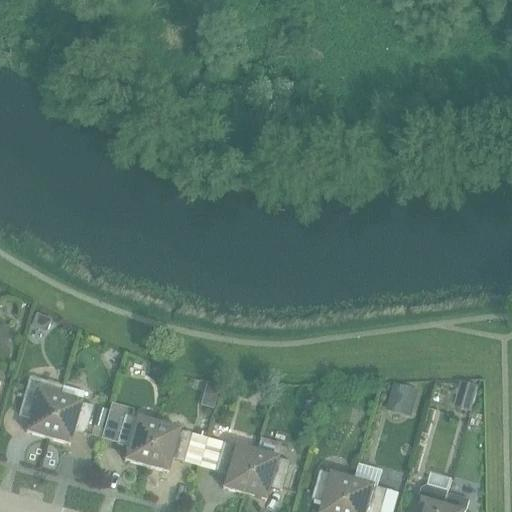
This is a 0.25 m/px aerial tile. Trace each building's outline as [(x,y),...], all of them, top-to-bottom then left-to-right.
[(30,420),(28,425),(26,435),(47,441),(59,398),(62,388),(29,378),(23,398),(17,417),(30,420)] [(453,409),(470,414),(478,389),(461,384),(453,409)] [(395,385),(388,409),(410,416),(417,392),(395,385)] [(59,398),(47,441),(68,447),(71,437),(72,433),(85,436),(90,417),(93,408),(81,404),(59,398)] [(128,448),(127,453),(124,463),(145,469),(157,426),(136,420),(124,416),(121,426),(115,445),(128,448)] [(157,426),(145,469),(167,475),(171,461),(183,464),(188,445),(191,436),(179,432),(157,426)] [(243,497),(260,501),(265,503),(267,493),(269,489),(281,492),(286,473),(289,464),(277,460),(281,447),(259,440),(256,454),(243,497)] [(226,476),(225,481),(222,491),(243,497),(256,454),(234,448),(222,444),(214,473),(226,476)] [(320,472),(317,482),(312,501),(324,504),(321,511),(345,511),(354,482),(320,472)] [(354,482),(345,511),(381,511),(387,492),(354,482)] [(443,511),(448,496),(449,493),(428,487),(422,491),(420,499),(422,502),(419,511),(443,511)] [(465,511),(469,502),(449,496),(448,496),(443,511),(465,511)]
